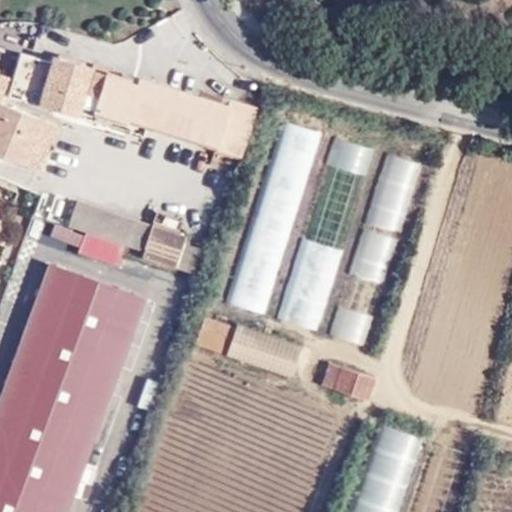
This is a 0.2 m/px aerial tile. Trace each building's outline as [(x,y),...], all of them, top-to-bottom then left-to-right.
[(264,104),(236,96),(231,110),(61,61),(59,69),(28,60),(18,96),(79,114),(82,103),(250,150),(264,104)] [(18,80),(0,73),(0,153),(48,173),(67,128),(7,105),(18,80)] [(228,297),(267,308),(320,126),(281,114),(228,297)] [(324,326),(368,141),(328,132),(284,316),(324,326)] [(386,148),(332,332),(365,341),(419,158),(386,148)] [(190,236),(82,201),(73,228),(91,234),(131,246),(148,251),(147,258),(197,273),(204,249),(188,243),(190,236)] [(131,246),(91,234),(83,255),(124,268),(131,246)] [(74,511),(151,307),(55,270),(0,418),(0,511),(74,511)] [(238,332),(210,322),(203,348),(231,356),(238,332)] [(375,381),(332,366),(326,389),(367,403),(375,381)] [(432,439),(412,511),(443,511),(462,447),(432,439)]
